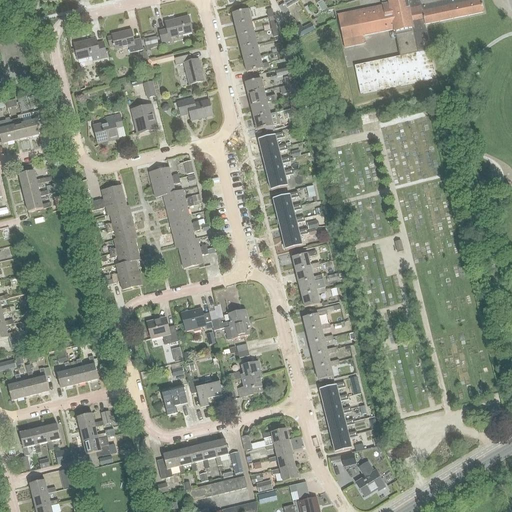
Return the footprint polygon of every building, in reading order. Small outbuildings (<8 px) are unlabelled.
[(299,2),(298,0),(281,0),(282,0),(284,4),(278,7),(285,18),(290,15),(287,9),(299,2)] [(314,0),(322,12),(327,9),(322,0),(314,0)] [(425,25),(483,13),(480,0),(381,0),(383,6),(357,12),(338,16),(345,49),(365,45),(363,36),(394,30),(400,57),(354,67),(360,95),(436,79),(425,25)] [(235,28),(251,24),(248,12),(232,16),(235,28)] [(169,39),(191,34),(188,18),(165,24),(167,31),(159,33),(161,44),(170,42),(169,39)] [(238,39),(254,35),(251,24),(235,28),(238,39)] [(309,34),(306,27),(303,29),(301,26),(295,29),(300,39),(309,34)] [(107,39),(109,48),(114,47),(115,50),(129,47),(130,54),(143,51),(141,40),(134,41),(131,31),(124,33),(124,34),(113,37),(112,36),(112,38),(107,39)] [(241,51),(257,47),(254,35),(238,39),(241,51)] [(159,49),(156,37),(144,40),(146,51),(159,49)] [(91,62),(106,59),(103,43),(97,45),(96,40),(73,46),(77,61),(90,58),(91,62)] [(244,63),(260,59),(257,47),(241,51),(244,63)] [(279,61),(284,60),(284,59),(289,58),(287,52),(283,53),(278,55),(279,61)] [(147,62),(151,75),(155,74),(153,67),(174,61),(172,55),(147,62)] [(189,86),(204,83),(199,62),(192,63),(190,56),(174,60),(175,68),(184,66),(189,86)] [(268,64),(261,65),(260,59),(244,63),(247,75),(263,71),(262,69),(269,68),(268,64)] [(109,66),(102,67),(104,75),(111,73),(109,66)] [(139,68),(140,75),(150,72),(148,66),(139,68)] [(289,68),(276,71),(278,78),(290,75),(289,68)] [(132,88),(142,85),(141,79),(131,81),(132,88)] [(248,97),(264,93),(261,81),(245,85),(248,97)] [(147,100),(156,98),(152,83),(144,85),(147,100)] [(296,84),(291,85),(294,97),(299,96),(296,84)] [(267,105),(267,104),(276,101),(275,96),(266,99),(264,93),(248,97),(251,109),(267,105)] [(28,98),(31,110),(40,108),(37,96),(28,98)] [(193,123),(212,117),(208,102),(194,106),(193,101),(177,105),(181,118),(191,115),(193,123)] [(110,104),(112,114),(120,112),(118,102),(110,104)] [(287,113),(297,111),(295,103),(290,104),(292,110),(286,112),(287,113)] [(254,121),(270,117),(267,105),(251,109),(254,121)] [(137,136),(157,131),(152,107),(131,112),(137,136)] [(297,111),(287,113),(288,119),(293,118),(298,116),(297,111)] [(23,124),(27,139),(39,136),(34,113),(30,114),(32,122),(24,124),(23,124)] [(123,128),(119,115),(105,118),(106,125),(94,128),(98,145),(118,140),(116,130),(123,128)] [(24,124),(22,116),(18,117),(18,120),(10,121),(12,127),(11,127),(14,142),(27,139),(23,124),(24,124)] [(257,133),(273,129),(273,128),(277,127),(276,120),(271,121),(270,117),(254,121),(257,133)] [(0,140),(2,145),(14,142),(11,127),(12,127),(10,121),(10,119),(5,120),(7,128),(0,129),(0,140)] [(262,152),(276,149),(274,141),(283,139),(282,135),(273,137),(273,138),(259,142),(262,152)] [(276,149),(262,152),(262,154),(265,164),(279,161),(277,153),(284,151),(286,151),(285,147),(276,149)] [(279,161),(265,164),(267,177),(282,173),(280,165),(289,163),(288,159),(279,161)] [(184,163),(187,176),(194,174),(191,162),(184,163)] [(152,187),(179,181),(178,176),(173,177),(173,178),(171,178),(169,169),(149,174),(152,187)] [(282,173),(267,177),(271,191),(285,187),(283,178),(292,176),(292,175),(291,171),(282,173)] [(22,189),(37,185),(45,183),(44,179),(36,181),(34,172),(19,176),(22,189)] [(194,177),(188,179),(190,185),(196,184),(194,177)] [(163,196),(175,193),(173,185),(175,185),(175,186),(180,185),(179,181),(152,187),(155,199),(163,197),(163,196)] [(25,201),(40,197),(49,195),(48,191),(39,193),(37,185),(22,189),(25,201)] [(313,186),(307,188),(309,197),(315,195),(313,186)] [(90,203),(92,208),(125,200),(121,187),(101,191),(104,201),(101,201),(90,203)] [(188,198),(188,200),(184,201),(182,192),(175,193),(163,196),(163,197),(166,209),(200,201),(199,195),(188,198)] [(276,212),(291,208),(289,200),(298,198),(297,194),(288,196),(288,198),(274,201),(276,212)] [(40,197),(25,201),(28,213),(51,208),(51,204),(42,206),(40,197)] [(92,208),(93,213),(103,210),(103,209),(106,209),(108,217),(110,217),(128,213),(127,211),(125,200),(92,208)] [(200,201),(166,209),(169,222),(189,217),(186,208),(188,208),(189,208),(194,207),(199,205),(201,203),(200,201)] [(279,224),(294,221),(292,213),(301,211),(300,206),(291,208),(276,212),(279,224)] [(107,231),(133,225),(130,211),(127,211),(128,213),(110,217),(112,226),(110,226),(110,225),(106,227),(107,231)] [(191,225),(189,217),(169,222),(172,234),(199,227),(198,227),(202,226),(205,225),(204,221),(192,224),(192,225),(191,225)] [(282,237),(297,233),(295,225),(304,223),(303,219),(294,221),(279,224),(282,237)] [(317,221),(307,224),(309,230),(318,228),(317,221)] [(116,242),(134,237),(133,237),(136,236),(133,225),(107,231),(108,235),(112,234),(114,233),(116,242)] [(199,227),(172,234),(175,246),(177,246),(194,241),(192,232),(194,232),(195,233),(200,232),(199,227)] [(297,233),(282,237),(286,251),(300,247),(298,238),(307,236),(306,231),(305,232),(305,231),(297,233)] [(110,256),(137,250),(134,237),(116,242),(114,242),(116,251),(114,252),(114,251),(109,252),(110,256)] [(207,251),(209,251),(213,250),(212,245),(201,248),(201,249),(199,249),(197,241),(194,241),(177,246),(180,258),(207,251)] [(394,242),(397,253),(403,251),(400,241),(394,242)] [(120,266),(136,262),(139,261),(137,250),(110,256),(111,260),(116,259),(118,258),(120,266)] [(207,251),(180,258),(183,270),(203,265),(201,257),(203,256),(203,257),(208,256),(207,251)] [(309,268),(309,266),(307,259),(316,256),(315,252),(306,254),(306,256),(292,260),(294,271),(309,268)] [(112,281),(139,275),(136,262),(120,266),(116,267),(118,276),(116,277),(116,276),(111,277),(112,281)] [(312,281),(312,279),(310,271),(319,269),(318,264),(309,266),(309,268),(294,271),(298,285),(312,281)] [(338,274),(326,277),(327,283),(339,280),(338,274)] [(139,275),(112,281),(113,286),(118,285),(117,284),(120,284),(122,292),(142,287),(139,275)] [(312,281),(298,285),(301,297),(315,293),(314,291),(324,289),(325,288),(323,281),(322,281),(321,277),(312,279),(312,281)] [(315,293),(301,297),(304,309),(318,306),(316,296),(325,294),(324,289),(314,291),(315,293)] [(0,315),(3,315),(11,313),(10,309),(1,311),(0,304),(0,315)] [(185,314),(184,315),(182,316),(186,332),(194,330),(194,332),(201,331),(200,329),(205,328),(204,325),(211,323),(209,315),(202,317),(201,311),(190,314),(189,313),(188,312),(186,313),(185,314)] [(213,332),(219,331),(224,330),(228,329),(228,328),(248,324),(245,311),(229,315),(230,324),(228,324),(228,323),(221,325),(220,320),(211,322),(213,332)] [(305,330),(321,327),(319,319),(327,318),(326,312),(323,313),(317,314),(318,316),(303,319),(305,330)] [(0,327),(5,327),(13,325),(12,321),(4,322),(3,315),(0,315),(0,327)] [(175,327),(168,328),(166,319),(147,323),(151,340),(162,337),(164,346),(178,343),(175,327)] [(224,330),(228,342),(248,337),(246,329),(249,329),(248,324),(228,328),(228,329),(224,330)] [(308,342),(324,339),(322,331),(330,329),(329,325),(321,327),(305,330),(308,342)] [(5,327),(0,327),(0,340),(8,339),(16,337),(15,333),(7,335),(5,327)] [(311,355),(327,351),(325,343),(333,341),(332,337),(324,339),(308,342),(311,355)] [(501,342),(504,354),(511,352),(509,340),(501,342)] [(238,353),(248,351),(247,345),(237,347),(238,353)] [(314,367),(330,363),(328,355),(336,354),(335,349),(327,351),(311,355),(314,367)] [(91,366),(83,368),(87,384),(99,381),(96,371),(102,370),(99,359),(94,360),(94,357),(89,358),(91,366)] [(87,384),(83,368),(81,360),(77,361),(79,370),(71,371),(75,387),(87,384)] [(0,371),(15,368),(13,361),(0,363),(0,371)] [(330,363),(314,367),(317,382),(333,378),(331,367),(339,366),(338,361),(330,363)] [(227,382),(241,379),(241,381),(261,376),(258,362),(241,367),(243,375),(240,376),(239,373),(225,376),(227,382)] [(75,387),(71,371),(69,363),(65,364),(67,373),(57,375),(61,390),(75,387)] [(195,370),(193,363),(185,364),(186,371),(190,370),(190,371),(195,370)] [(172,370),(174,377),(183,375),(182,368),(172,370)] [(34,381),(37,396),(49,393),(45,378),(46,378),(44,370),(40,371),(42,379),(34,381)] [(37,396),(34,381),(32,373),(31,373),(28,374),(30,382),(21,384),(25,399),(37,396)] [(19,376),(15,377),(17,385),(8,387),(11,402),(25,399),(21,384),(19,376)] [(262,381),(261,376),(241,381),(243,388),(237,390),(240,399),(262,393),(261,389),(259,381),(262,381)] [(356,377),(351,379),(354,387),(360,384),(356,377)] [(220,387),(219,380),(199,385),(198,380),(188,382),(191,395),(197,394),(201,408),(209,406),(207,400),(222,396),(222,394),(220,387)] [(323,402),(338,398),(336,391),(344,389),(343,384),(335,386),(335,387),(320,391),(323,402)] [(183,386),(162,392),(168,417),(178,414),(176,408),(188,405),(183,386)] [(326,414),(341,411),(339,403),(347,401),(346,396),(338,398),(323,402),(326,414)] [(361,415),(367,414),(365,406),(359,408),(361,415)] [(328,426),(344,423),(342,415),(350,413),(349,409),(341,411),(326,414),(328,426)] [(96,428),(96,429),(104,427),(104,425),(112,424),(109,412),(101,414),(103,422),(95,424),(92,415),(78,419),(80,431),(96,428)] [(332,439),(347,435),(345,427),(353,426),(352,421),(344,423),(328,426),(332,439)] [(123,433),(130,431),(129,424),(122,426),(123,433)] [(49,444),(48,444),(50,452),(54,451),(52,443),(61,441),(58,426),(45,429),(49,444)] [(96,428),(80,431),(83,444),(99,440),(99,441),(107,439),(106,435),(98,436),(96,429),(96,428)] [(45,429),(33,432),(37,446),(36,447),(38,455),(42,454),(40,446),(48,444),(49,444),(45,429)] [(274,446),(289,442),(286,430),(271,433),(263,435),(264,439),(265,439),(266,447),(274,445),(274,446)] [(37,446),(33,432),(21,435),(25,451),(24,451),(25,458),(29,457),(27,449),(36,447),(37,446)] [(347,435),(332,439),(335,453),(351,449),(348,440),(356,438),(355,433),(347,435)] [(249,436),(241,437),(244,451),(252,450),(249,436)] [(99,440),(83,444),(86,456),(96,454),(97,458),(104,456),(111,455),(108,445),(107,439),(99,441),(99,440)] [(217,459),(216,459),(218,467),(222,466),(220,458),(230,456),(226,440),(213,443),(217,459)] [(274,445),(266,447),(267,451),(275,450),(277,458),(292,455),(289,442),(274,446),(274,445)] [(208,461),(216,459),(217,459),(213,443),(201,446),(204,462),(206,470),(210,469),(208,461)] [(196,464),(204,462),(201,446),(189,450),(192,465),(191,465),(193,473),(198,472),(196,464)] [(388,457),(397,453),(394,446),(385,449),(388,457)] [(55,452),(58,465),(72,461),(69,449),(55,452)] [(184,467),(191,465),(192,465),(189,450),(176,453),(180,468),(179,468),(181,476),(185,475),(184,467)] [(171,470),(179,468),(180,468),(176,453),(164,456),(165,460),(157,462),(162,481),(173,478),(171,470)] [(239,453),(230,455),(235,475),(243,473),(239,453)] [(277,458),(269,459),(270,464),(278,462),(280,470),(295,467),(292,455),(277,458)] [(31,470),(28,457),(18,460),(21,472),(31,470)] [(113,463),(111,457),(100,460),(101,466),(113,463)] [(343,467),(356,463),(354,458),(342,462),(343,467)] [(39,461),(41,469),(50,467),(48,459),(39,461)] [(365,479),(356,484),(365,498),(377,490),(378,492),(385,488),(375,472),(374,473),(368,463),(359,469),(365,479)] [(280,470),(272,472),(273,476),(281,474),(283,483),(298,480),(295,467),(280,470)] [(59,472),(64,489),(75,487),(71,469),(59,472)] [(263,482),(262,481),(261,475),(250,477),(252,484),(263,482)] [(239,478),(242,490),(248,489),(245,477),(239,478)] [(233,480),(236,491),(242,490),(239,478),(233,480)] [(227,481),(230,493),(236,491),(233,480),(227,481)] [(221,483),(224,494),(230,493),(227,481),(221,483)] [(272,489),(271,481),(256,484),(258,492),(272,489)] [(30,485),(33,498),(48,494),(48,495),(57,493),(55,489),(48,491),(45,482),(30,485)] [(183,484),(185,491),(191,489),(189,482),(183,484)] [(215,484),(218,496),(224,494),(221,483),(215,484)] [(306,483),(289,487),(291,493),(308,489),(306,483)] [(159,495),(168,493),(166,484),(157,486),(159,495)] [(210,486),(212,497),(218,496),(215,484),(210,486)] [(204,487),(207,499),(212,497),(210,486),(204,487)] [(198,489),(201,500),(207,499),(204,487),(198,489)] [(192,490),(195,501),(201,500),(198,489),(192,490)] [(195,501),(192,490),(186,491),(189,503),(195,501)] [(33,498),(36,510),(51,506),(51,507),(59,505),(58,501),(50,503),(48,495),(48,494),(33,498)] [(319,511),(316,499),(299,503),(301,511),(319,511)]
